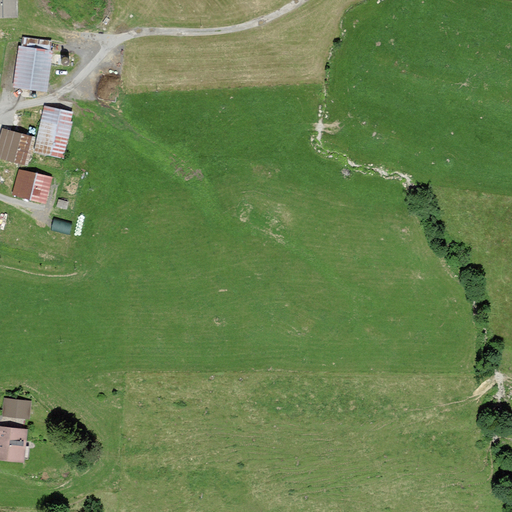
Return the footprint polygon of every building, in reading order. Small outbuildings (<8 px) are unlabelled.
[(15,0),(0,0),(0,18),(16,18),(15,0)] [(19,48),(15,87),(45,90),(50,42),(24,39),(23,48),(19,48)] [(72,114),(44,108),(34,154),(62,160),(72,114)] [(34,138),(2,130),(0,139),(0,157),(27,165),(34,138)] [(51,179),(19,171),(14,195),(45,202),(51,179)] [(29,401),(6,398),(4,413),(28,416),(29,401)] [(25,429),(0,425),(0,455),(22,458),(25,429)]
